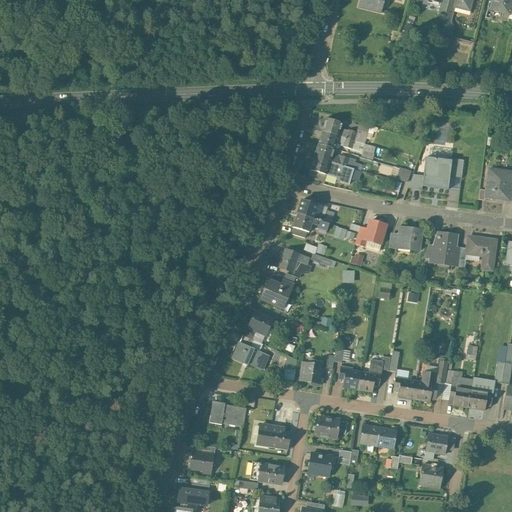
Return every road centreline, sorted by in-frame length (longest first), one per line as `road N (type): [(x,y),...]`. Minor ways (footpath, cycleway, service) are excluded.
road 1 (secondary): [(0,103),(308,90)]
road 2 (residential): [(511,224),(283,183)]
road 3 (residential): [(202,383),(283,183)]
road 4 (secondary): [(308,90),(511,97)]
road 5 (residential): [(461,423),(307,398)]
road 6 (residential): [(157,511),(202,383)]
